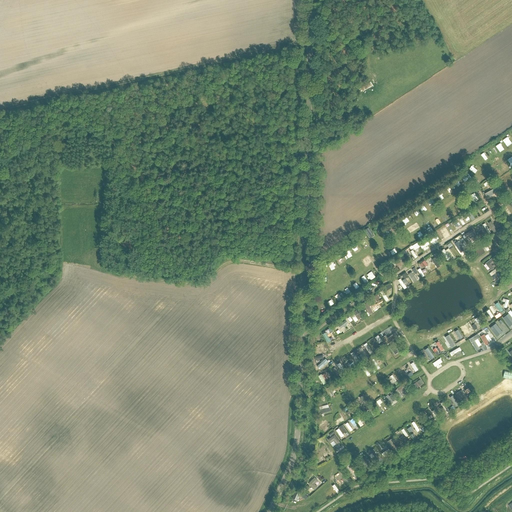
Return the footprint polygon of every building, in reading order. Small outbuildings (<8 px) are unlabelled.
[(487,183),(489,181),(486,178),(479,183),(484,188),(488,184),(487,183)] [(494,226),(497,224),(491,215),(488,217),(494,226)] [(492,233),(496,231),(491,221),(487,223),(492,233)] [(489,238),(494,246),(497,244),(492,236),(489,238)] [(136,245),(128,238),(124,242),(128,245),(129,244),(133,248),(136,245)] [(478,257),(485,252),(480,245),(473,250),(478,257)] [(413,259),(416,256),(412,249),(408,251),(413,259)] [(486,263),(487,265),(491,270),(498,265),(494,260),(498,258),(496,255),(486,262),(487,263),(486,263)] [(416,263),(420,268),(427,263),(423,258),(416,263)] [(393,271),(394,274),(404,269),(403,266),(393,271)] [(497,278),(494,273),(496,272),(495,269),(487,273),(492,281),(497,278)] [(399,278),(396,279),(403,289),(406,287),(399,278)] [(387,285),(382,288),(387,294),(391,292),(387,285)] [(370,315),(373,313),(370,306),(372,305),(370,301),(364,305),(370,315)] [(498,312),(502,310),(497,301),(494,303),(498,312)] [(454,330),(450,331),(455,340),(459,338),(454,330)] [(318,368),(325,362),(322,358),(315,365),(318,368)] [(415,389),(423,383),(420,379),(413,385),(415,389)] [(368,402),(372,399),(366,391),(362,394),(368,402)] [(452,394),(449,396),(454,405),(457,403),(452,394)] [(430,410),(432,413),(431,414),(434,419),(438,416),(433,409),(430,410)] [(321,428),(327,422),(325,419),(318,425),(321,428)] [(349,430),(352,428),(347,420),(344,422),(349,430)] [(340,442),(335,435),(328,440),(331,443),(334,441),(337,444),(340,442)] [(393,444),(389,439),(387,442),(392,449),(399,444),(397,441),(393,444)] [(321,455),(326,452),(323,445),(318,447),(321,455)] [(365,468),(370,465),(364,456),(360,459),(365,468)] [(314,490),(318,486),(315,484),(318,480),(315,477),(308,484),(314,490)]
